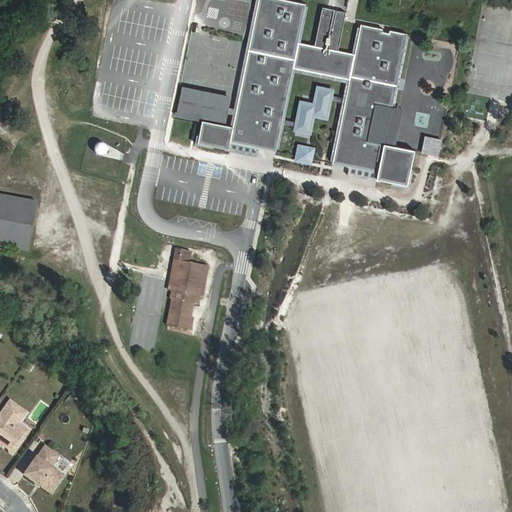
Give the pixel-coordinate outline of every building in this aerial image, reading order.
[(309,5),(282,0),(258,0),(237,111),(230,110),(233,98),(181,88),(175,117),(206,123),(202,143),(229,149),(231,142),(279,152),(295,71),(349,82),(333,163),(377,171),(375,180),(411,187),(418,151),(396,147),(404,110),(392,108),(406,36),(360,27),(355,53),(339,50),(347,12),(322,8),(315,45),(301,43),(309,5)] [(315,102),(301,99),(296,131),(314,134),(317,117),(331,120),(337,88),(318,85),(315,102)] [(426,135),(423,153),(441,156),(444,138),(426,135)] [(296,162),(314,165),(317,146),(298,143),(296,162)] [(101,145),(99,145),(97,147),(96,149),(96,152),(97,155),(99,157),(101,157),(103,157),(106,157),(107,155),(109,153),(109,151),(108,147),(106,146),(104,145),(101,145)] [(197,174),(205,175),(206,165),(199,164),(197,174)] [(0,247),(29,253),(37,203),(0,196),(0,247)] [(193,263),(196,251),(181,248),(173,290),(176,291),(174,298),(177,298),(172,323),(194,327),(199,303),(204,304),(205,296),(207,297),(213,267),(193,263)] [(18,409),(3,398),(0,401),(0,443),(1,445),(4,447),(16,430),(8,424),(10,421),(18,409)] [(27,417),(37,424),(50,407),(40,400),(27,417)] [(1,445),(2,450),(5,452),(21,429),(10,421),(8,424),(16,430),(4,447),(1,445)] [(53,453),(38,442),(17,472),(29,480),(31,477),(36,480),(34,483),(45,490),(57,472),(45,464),(53,453)]
